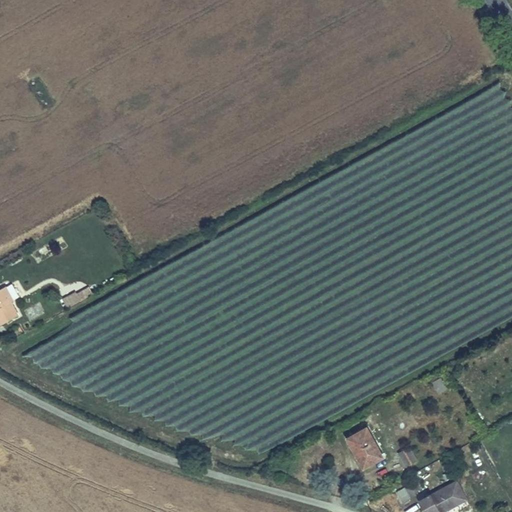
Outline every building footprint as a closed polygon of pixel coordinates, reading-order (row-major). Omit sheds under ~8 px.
[(5,285),(0,287),(0,325),(16,317),(8,303),(13,300),(5,285)] [(65,310),(93,295),(88,286),(60,301),(65,310)] [(441,376),(431,382),(438,394),(448,388),(441,376)] [(368,424),(349,435),(365,464),(385,452),(368,424)] [(418,461),(410,447),(399,453),(407,468),(418,461)] [(454,480),(418,500),(425,511),(442,511),(464,499),(454,480)] [(414,483),(394,494),(400,504),(415,496),(412,491),(417,488),(414,483)]
